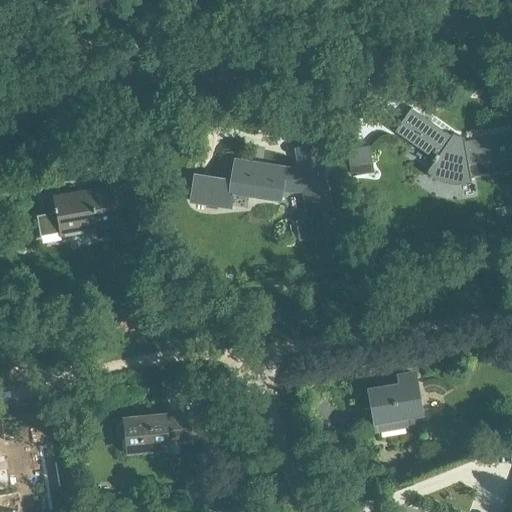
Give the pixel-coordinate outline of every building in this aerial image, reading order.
[(444,132),(411,109),(412,108),(411,107),(395,130),(396,131),(401,124),(418,136),(414,142),(435,157),(431,161),(433,163),(427,171),(428,172),(429,170),(441,178),(440,179),(441,179),(441,178),(455,181),(455,182),(456,182),(456,181),(469,179),(470,181),(471,181),(470,175),(511,167),(511,130),(489,134),(489,138),(464,143),(463,137),(462,137),(453,135),(452,135),(451,136),(444,132)] [(299,162),(306,162),(307,166),(294,168),(291,168),(287,168),(284,168),(234,160),(231,181),(195,176),(191,201),(228,207),(231,192),(279,200),(281,190),(287,191),(291,191),(295,190),(299,190),(303,189),(309,221),(298,223),(300,238),(328,233),(329,242),(338,241),(337,231),(334,232),(330,209),(330,210),(323,172),(319,146),(297,150),(299,162)] [(367,147),(348,151),(352,174),(358,173),(371,171),(370,163),(367,147)] [(145,207),(140,182),(125,185),(129,210),(130,210),(133,229),(146,227),(143,208),(145,207)] [(54,207),(55,212),(36,216),(40,238),(64,234),(65,236),(79,233),(79,231),(117,225),(111,187),(54,197),(56,207),(54,207)] [(338,241),(329,242),(331,251),(340,249),(338,241)] [(143,326),(139,308),(106,314),(109,332),(143,326)] [(420,415),(414,374),(399,377),(400,386),(369,391),(374,422),(378,422),(380,431),(405,427),(404,418),(420,415)] [(167,444),(200,441),(197,415),(165,418),(165,417),(124,421),(127,452),(168,448),(167,444)] [(239,481),(230,482),(231,489),(233,488),(257,485),(256,473),(255,471),(237,474),(239,481)] [(102,496),(99,505),(110,507),(113,498),(102,496)]
